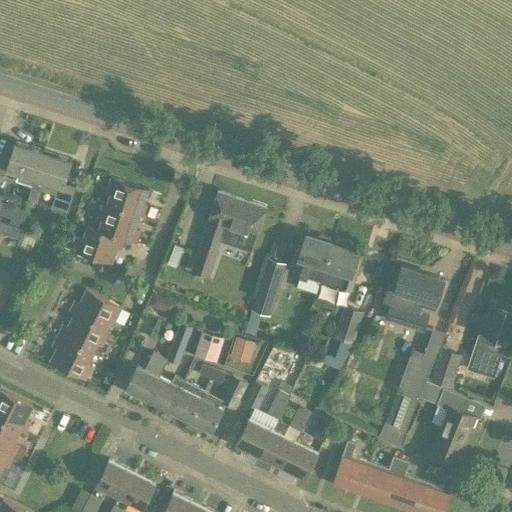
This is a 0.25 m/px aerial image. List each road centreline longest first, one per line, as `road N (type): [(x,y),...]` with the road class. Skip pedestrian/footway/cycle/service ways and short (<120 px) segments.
road 1 (tertiary): [(511,245),(0,87)]
road 2 (residential): [(298,511),(0,364)]
